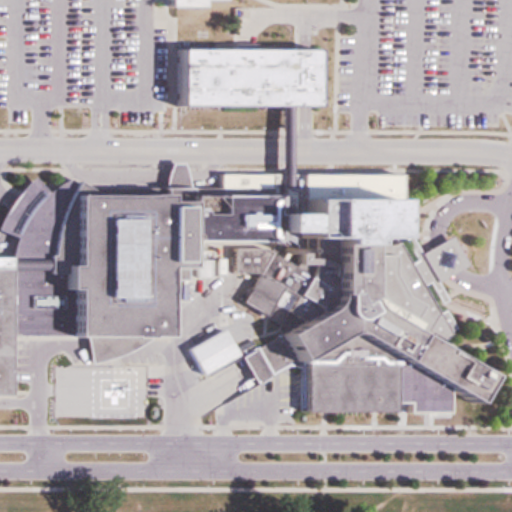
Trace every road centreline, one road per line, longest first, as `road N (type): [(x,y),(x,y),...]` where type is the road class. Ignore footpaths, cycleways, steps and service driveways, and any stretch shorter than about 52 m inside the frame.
road 1 (tertiary): [(511,443),(0,444)]
road 2 (tertiary): [(0,471),(511,471)]
road 3 (tertiary): [(269,152),(0,151)]
road 4 (tertiary): [(511,155),(282,152)]
